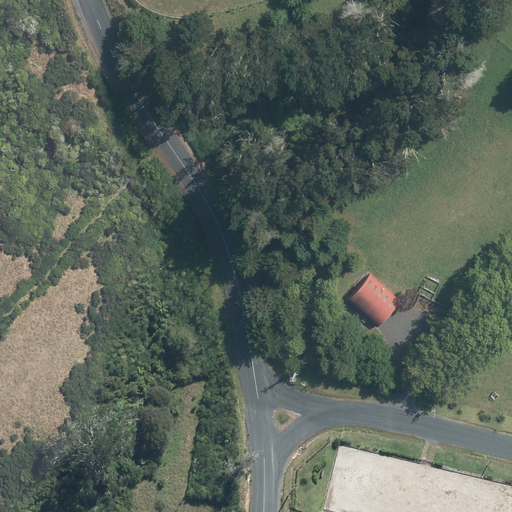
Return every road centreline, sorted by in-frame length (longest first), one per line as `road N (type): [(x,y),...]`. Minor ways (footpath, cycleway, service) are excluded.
road 1 (tertiary): [(89,0),(127,83),(223,238),(257,391)]
road 2 (unclassified): [(511,454),(338,411)]
